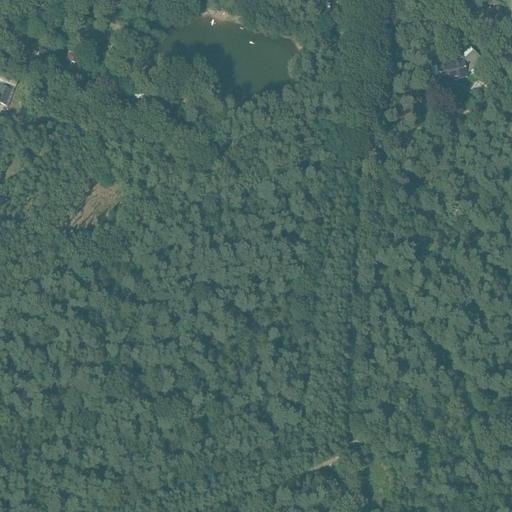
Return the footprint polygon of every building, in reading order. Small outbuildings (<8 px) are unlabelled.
[(443,2),(438,11),(446,16),(452,7),(443,2)] [(499,7),(488,12),(491,21),(492,20),(493,23),(504,19),(499,7)] [(485,9),(470,15),(475,27),(491,21),(488,12),(486,13),(485,9)] [(385,31),(384,50),(392,51),(394,32),(385,31)] [(113,45),(109,61),(115,62),(119,47),(113,45)] [(64,60),(79,66),(83,57),(68,50),(64,60)] [(473,52),(464,60),(464,61),(467,77),(474,69),(475,71),(484,62),(473,52)] [(440,76),(436,77),(438,88),(453,85),(452,80),(467,78),(467,77),(464,61),(438,66),(440,76)] [(0,82),(1,83),(0,86),(0,103),(5,106),(16,80),(2,75),(0,80),(0,82)] [(157,103),(152,101),(147,114),(152,116),(157,103)]
